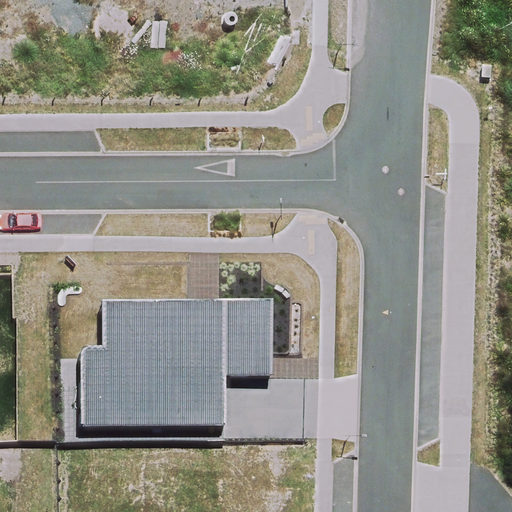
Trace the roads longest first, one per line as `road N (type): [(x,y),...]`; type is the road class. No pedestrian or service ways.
road 1 (residential): [(390,181),(0,179)]
road 2 (residential): [(390,181),(381,511)]
road 3 (residential): [(399,0),(390,181)]
road 4 (track): [(381,491),(483,500),(496,511)]
